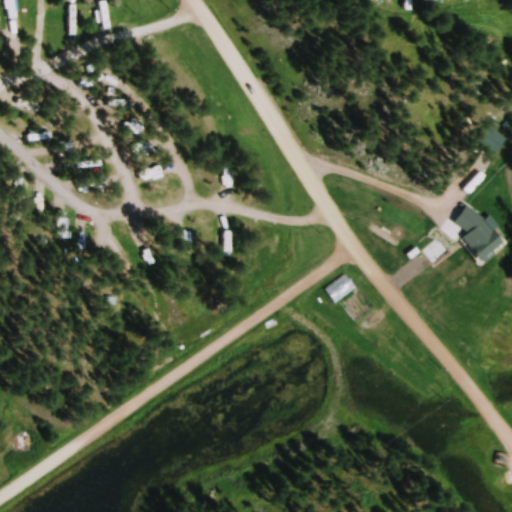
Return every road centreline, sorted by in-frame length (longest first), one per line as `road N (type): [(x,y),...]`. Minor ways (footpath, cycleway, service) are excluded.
road 1 (residential): [(178,0),(352,249),(511,453)]
road 2 (residential): [(0,505),(352,249)]
